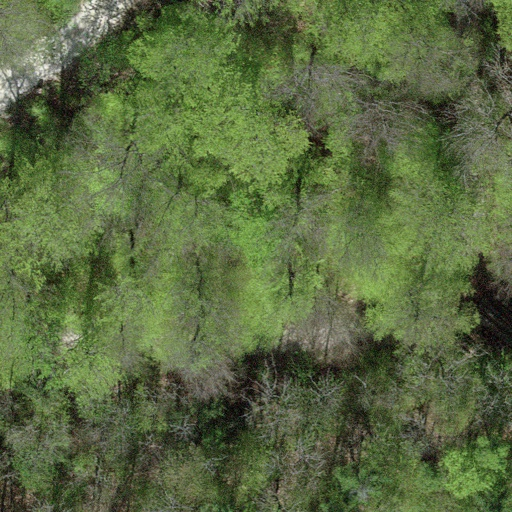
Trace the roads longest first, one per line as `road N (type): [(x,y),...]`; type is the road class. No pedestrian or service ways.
road 1 (track): [(0,342),(199,359),(327,345),(400,323),(442,290),(460,261),(470,164),(458,0)]
road 2 (unclassified): [(0,86),(40,65),(106,0)]
